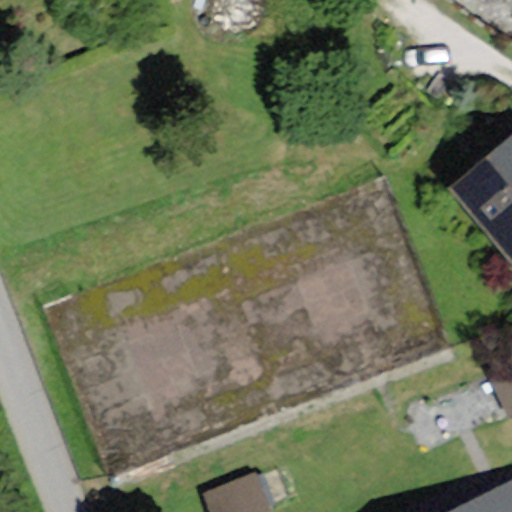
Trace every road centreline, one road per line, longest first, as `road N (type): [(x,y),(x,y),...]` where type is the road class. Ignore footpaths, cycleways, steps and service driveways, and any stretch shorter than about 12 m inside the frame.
road 1 (residential): [(66,511),(0,333)]
road 2 (track): [(511,88),(445,53),(402,0)]
